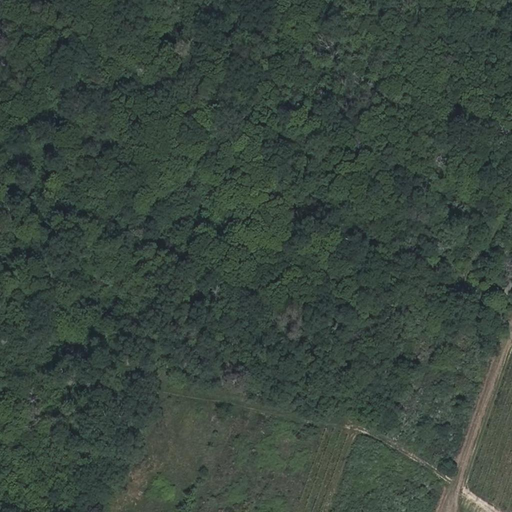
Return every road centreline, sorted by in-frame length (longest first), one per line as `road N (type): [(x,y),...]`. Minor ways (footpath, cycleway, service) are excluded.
road 1 (unclassified): [(413,0),(408,31),(443,90),(499,128),(511,170)]
road 2 (unclassified): [(511,175),(475,233),(457,283),(511,319)]
